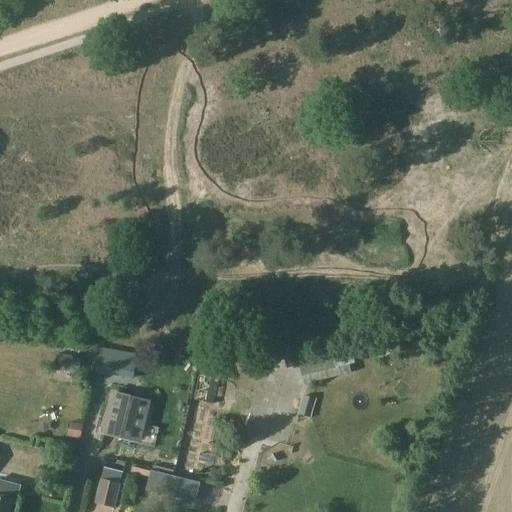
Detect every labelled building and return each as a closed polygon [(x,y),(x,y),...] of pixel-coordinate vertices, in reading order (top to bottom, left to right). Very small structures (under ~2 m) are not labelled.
[(136,356),(125,354),(121,377),(132,379),(136,356)] [(65,356),(62,373),(78,376),(81,359),(65,356)] [(220,378),(223,367),(200,362),(191,401),(214,406),(220,378)] [(257,390),(253,409),(263,411),(267,392),(257,390)] [(113,392),(103,430),(137,439),(148,401),(113,392)] [(315,400),(303,397),(300,409),(312,412),(315,400)] [(171,478),(167,496),(194,502),(198,485),(171,478)] [(99,480),(93,503),(113,508),(119,484),(99,480)] [(0,486),(0,511),(8,511),(10,503),(16,504),(20,491),(0,486)]
